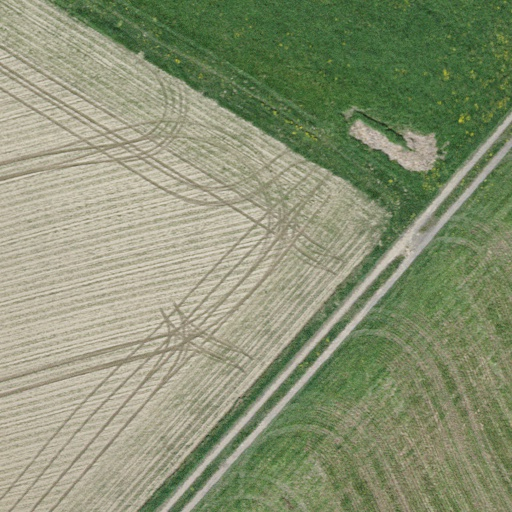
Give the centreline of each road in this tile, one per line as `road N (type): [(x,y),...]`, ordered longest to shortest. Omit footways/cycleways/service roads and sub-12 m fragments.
road 1 (track): [(178,511),(511,134)]
road 2 (track): [(81,0),(436,220)]
